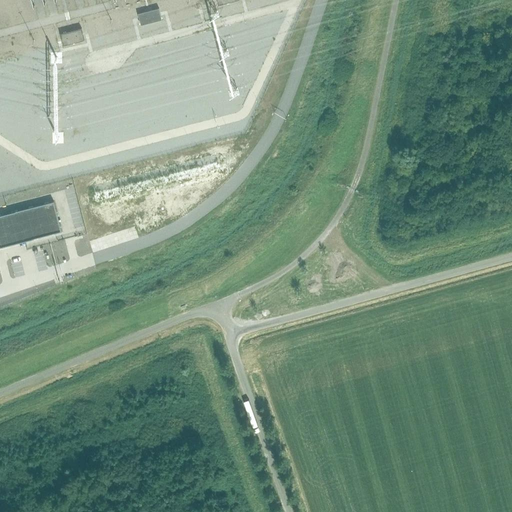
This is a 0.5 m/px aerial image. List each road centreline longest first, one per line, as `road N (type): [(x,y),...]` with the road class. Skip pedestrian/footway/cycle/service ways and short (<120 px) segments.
road 1 (unclassified): [(58,271),(152,236),(213,200),(269,139),(321,0)]
road 2 (unclassified): [(229,333),(511,256)]
road 3 (unclassified): [(0,399),(216,312)]
road 4 (unclassified): [(289,511),(229,333)]
